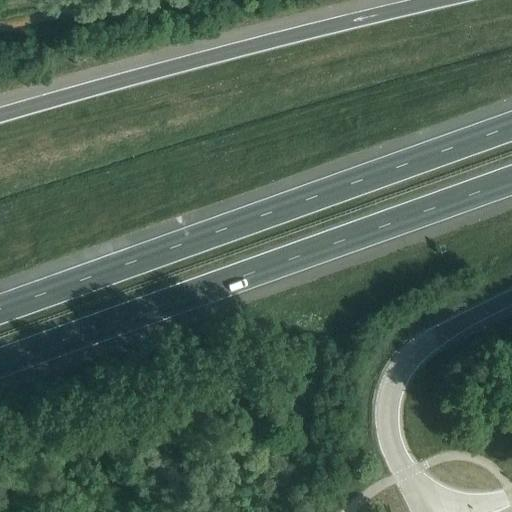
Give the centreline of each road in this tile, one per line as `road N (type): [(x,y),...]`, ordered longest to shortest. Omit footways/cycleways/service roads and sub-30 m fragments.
road 1 (motorway): [(511,125),(0,308)]
road 2 (motorway): [(0,360),(511,178)]
road 3 (motorway): [(443,0),(0,116)]
road 4 (motorway): [(426,511),(395,447),(394,388),(435,335),(511,296)]
